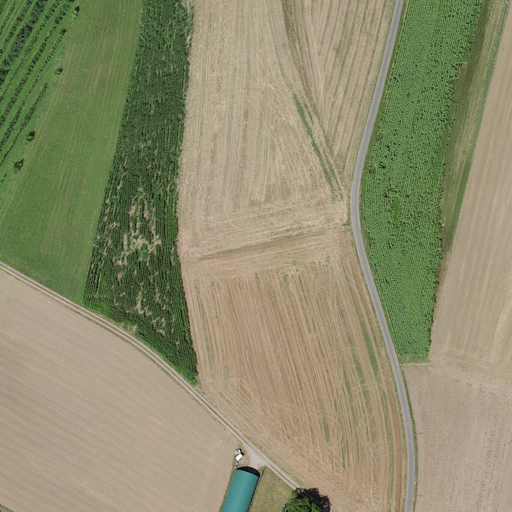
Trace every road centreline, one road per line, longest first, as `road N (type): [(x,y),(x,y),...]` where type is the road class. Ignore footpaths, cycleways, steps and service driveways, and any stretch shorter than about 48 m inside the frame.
road 1 (residential): [(399,0),(353,211),(404,397),(408,511)]
road 2 (track): [(327,511),(140,345),(0,265)]
